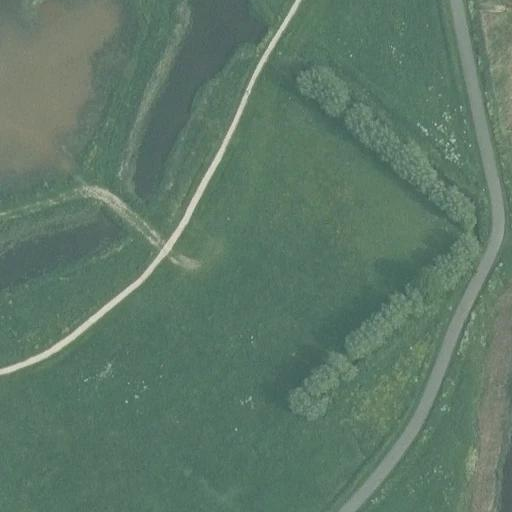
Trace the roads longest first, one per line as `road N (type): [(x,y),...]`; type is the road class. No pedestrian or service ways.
road 1 (unknown): [(511,250),(452,298),(390,433),(326,511)]
road 2 (unknown): [(442,0),(482,175),(511,207)]
road 3 (track): [(0,226),(74,196),(109,198),(165,251)]
